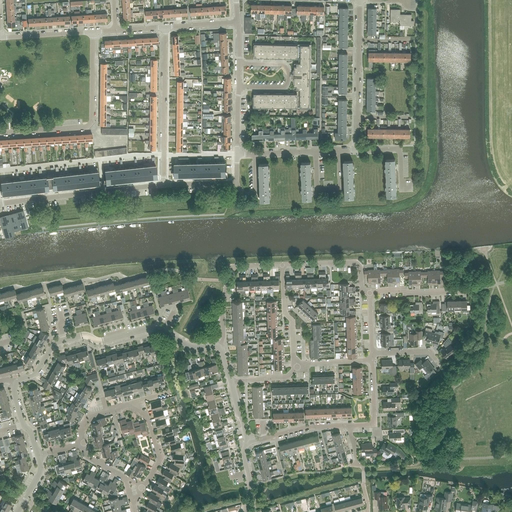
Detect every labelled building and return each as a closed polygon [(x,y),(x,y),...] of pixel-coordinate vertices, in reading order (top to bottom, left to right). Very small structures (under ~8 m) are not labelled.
[(411,21),(411,15),(400,14),(400,9),(390,9),(390,22),(400,22),(400,25),(413,26),(414,21),(411,21)] [(179,44),(179,45),(183,44),(183,42),(179,42),(178,36),(172,36),(173,44),(179,44)] [(145,44),(150,44),(150,38),(142,38),(142,44),(143,47),(143,51),(145,51),(145,47),(145,44)] [(128,49),(127,45),(127,39),(119,40),(120,46),(120,52),(123,52),(123,49),(128,49)] [(109,46),(112,46),(112,40),(104,41),(104,44),(101,44),(102,54),(109,54),(109,46)] [(179,49),(179,45),(179,44),(173,44),(173,51),(179,51),(179,52),(183,52),(183,50),(179,49)] [(254,57),(295,58),(297,58),(298,46),(255,45),(254,45),(253,55),(255,55),(255,57),(254,57)] [(309,107),(309,92),(310,46),(299,46),(299,64),(294,63),(294,69),(293,69),(293,71),(292,73),(292,74),(292,79),(292,80),(292,81),(293,82),(293,84),(294,84),(294,90),(298,90),(298,91),(297,91),(297,95),(254,94),(254,95),(255,95),(255,97),(253,97),(253,106),(254,106),(254,107),(309,107)] [(180,57),(179,52),(179,51),(173,51),(174,59),(180,59),(180,60),(184,60),(184,57),(180,57)] [(151,59),(151,58),(147,58),(147,61),(151,61),(151,66),(151,67),(156,67),(156,59),(151,59)] [(180,65),(180,60),(180,59),(174,59),(174,67),(180,66),(180,68),(186,67),(186,65),(180,65)] [(106,71),(106,72),(110,73),(110,70),(106,70),(106,63),(101,63),(101,71),(106,71)] [(151,67),(151,66),(147,66),(147,68),(151,69),(150,74),(150,75),(156,75),(156,67),(151,67)] [(181,72),(180,68),(180,66),(174,67),(175,75),(180,74),(180,75),(185,75),(185,73),(181,72)] [(106,77),(106,72),(106,71),(101,71),(100,79),(106,79),(106,80),(110,80),(110,78),(106,77)] [(150,75),(150,74),(146,74),(146,76),(150,77),(150,81),(150,82),(156,83),(156,75),(150,75)] [(106,85),(106,80),(106,79),(100,79),(100,86),(106,87),(106,88),(110,88),(110,85),(106,85)] [(150,82),(150,81),(146,81),(146,84),(150,84),(150,90),(156,90),(156,83),(150,82)] [(183,89),(183,91),(187,91),(187,88),(183,88),(183,81),(178,81),(178,89),(183,89)] [(106,93),(106,88),(106,87),(100,86),(100,94),(106,94),(106,95),(110,96),(110,93),(106,93)] [(183,95),(183,91),(183,89),(178,89),(178,97),(183,97),(183,98),(187,98),(187,96),(183,95)] [(106,101),(106,95),(106,94),(100,94),(100,102),(106,102),(106,103),(110,103),(110,101),(106,101)] [(150,103),(156,103),(156,96),(151,95),(151,94),(150,94),(146,94),(146,97),(150,97),(150,102),(150,103)] [(183,103),(183,98),(183,97),(178,97),(177,104),(183,104),(183,106),(187,106),(192,106),(192,104),(187,104),(183,103)] [(106,108),(106,103),(106,102),(100,102),(100,110),(106,110),(106,111),(110,111),(110,108),(106,108)] [(150,111),(156,111),(156,103),(150,103),(150,102),(146,102),(142,102),(142,105),(146,105),(146,104),(150,105),(150,110),(150,111)] [(183,111),(183,106),(183,104),(177,104),(177,112),(183,112),(183,114),(187,114),(187,111),(183,111)] [(105,116),(106,111),(106,110),(100,110),(100,117),(105,117),(105,119),(110,119),(110,116),(105,116)] [(156,111),(150,111),(150,110),(146,110),(146,112),(150,113),(150,117),(150,119),(156,119),(156,111)] [(183,118),(183,114),(183,112),(177,112),(177,120),(183,120),(183,121),(187,121),(187,119),(183,118)] [(105,124),(105,119),(105,117),(100,117),(100,125),(105,125),(105,126),(109,126),(109,124),(105,124)] [(150,119),(150,117),(146,117),(146,118),(142,118),(142,120),(148,121),(150,121),(150,125),(150,126),(155,126),(156,119),(150,119)] [(183,126),(183,121),(183,120),(177,120),(177,127),(183,128),(183,129),(187,129),(187,127),(183,126)] [(150,126),(150,125),(146,125),(146,128),(150,128),(150,133),(150,134),(155,134),(155,126),(150,126)] [(307,132),(307,139),(318,138),(318,126),(313,127),(314,130),(311,132),(307,132)] [(183,134),(183,129),(183,128),(177,127),(177,135),(183,135),(183,137),(187,137),(187,134),(183,134)] [(296,127),(292,127),(289,127),(289,129),(285,129),(285,128),(285,139),(296,139),(296,133),(296,127)] [(307,132),(307,127),(302,127),(303,133),(296,133),(296,139),(307,139),(307,132)] [(263,134),(263,129),(263,128),(259,129),(259,134),(252,134),(252,140),(263,140),(263,134)] [(263,134),(263,140),(274,140),(274,134),(274,128),(270,128),(270,129),(263,129),(263,134)] [(274,140),(285,139),(285,128),(280,128),(278,128),(278,133),(274,134),(274,140)] [(150,134),(150,133),(146,133),(146,135),(150,136),(150,141),(150,142),(155,142),(155,134),(150,134)] [(92,140),(92,134),(84,134),(84,141),(85,144),(85,147),(87,147),(87,144),(88,144),(88,140),(92,140)] [(73,141),(77,141),(77,135),(69,135),(69,142),(69,145),(70,145),(70,148),(72,148),(72,145),(73,145),(73,141)] [(183,141),(183,137),(183,135),(177,135),(177,143),(183,143),(183,145),(187,145),(187,142),(183,141)] [(47,143),(46,137),(38,137),(39,144),(39,147),(39,150),(42,150),(42,147),(43,147),(42,143),(46,143),(47,143)] [(150,142),(150,141),(146,140),(146,143),(150,144),(150,153),(152,153),(152,150),(155,150),(155,142),(150,142)] [(230,149),(230,142),(221,142),(218,142),(218,144),(221,144),(221,149),(220,149),(220,151),(227,151),(227,149),(230,149)] [(183,149),(183,145),(183,143),(177,143),(177,151),(182,151),(182,152),(187,152),(187,150),(183,149)] [(387,197),(396,196),(396,187),(395,169),(395,159),(386,159),(386,167),(385,167),(385,170),(386,170),(386,186),(385,186),(385,189),(387,189),(387,197)] [(354,190),(355,190),(355,187),(354,187),(353,171),(354,171),(354,169),(353,169),(353,161),(343,161),(345,198),(354,198),(354,190)] [(174,164),(175,177),(183,177),(183,176),(184,176),(186,175),(186,177),(226,176),(225,162),(217,163),(217,165),(182,166),(182,164),(174,164)] [(303,200),(312,199),(311,162),(301,162),(302,170),(300,170),(301,173),(302,173),(302,189),(301,189),(301,192),(302,192),(303,200)] [(269,193),(271,193),(270,190),(269,190),(269,174),(270,174),(270,172),(269,172),(268,164),(259,164),(260,201),(270,201),(269,193)] [(105,170),(106,184),(145,179),(145,178),(147,178),(149,178),(149,179),(157,178),(155,165),(147,166),(148,168),(113,172),(113,170),(105,170)] [(1,182),(2,195),(48,190),(48,188),(51,187),(53,187),(53,190),(60,189),(99,184),(98,171),(90,172),(90,174),(69,177),(69,175),(59,176),(57,176),(41,178),(39,178),(30,179),(30,181),(9,183),(9,181),(1,182)] [(13,231),(20,229),(28,226),(23,211),(0,217),(0,220),(5,237),(14,235),(13,231)] [(390,283),(394,283),(393,269),(387,269),(387,270),(384,270),(384,276),(387,275),(388,283),(390,282),(390,283)] [(393,269),(394,283),(397,283),(397,282),(400,282),(400,275),(403,275),(403,269),(399,270),(399,269),(393,269)] [(371,284),(375,284),(374,270),(368,270),(368,271),(364,271),(364,276),(368,276),(368,283),(371,283),(371,284)] [(384,276),(384,270),(380,270),(374,270),(375,284),(378,284),(378,283),(381,283),(380,276),(384,276)] [(434,271),(434,285),(438,285),(438,284),(440,284),(440,277),(444,277),(443,271),(440,271),(440,270),(434,271)] [(411,286),(415,286),(414,271),(408,272),(405,273),(405,278),(409,278),(409,285),(411,285),(411,286)] [(424,277),(424,272),(421,272),(421,271),(414,271),(415,286),(419,285),(421,284),(421,277),(424,277)] [(430,285),(434,285),(434,271),(427,271),(428,272),(424,272),(424,277),(428,277),(428,284),(430,284),(430,285)] [(140,278),(142,285),(149,283),(147,276),(144,277),(143,277),(140,278)] [(143,288),(142,285),(140,278),(137,279),(134,280),(136,287),(140,286),(141,289),(143,288)] [(129,289),(136,287),(134,280),(130,281),(130,280),(127,281),(129,289)] [(130,292),(129,289),(127,281),(124,282),(124,283),(120,284),(122,291),(127,290),(128,293),(130,292)] [(114,285),(113,282),(110,283),(110,284),(106,285),(108,292),(115,290),(114,285)] [(184,300),(190,299),(186,282),(183,283),(185,290),(182,291),(184,300)] [(78,292),(85,291),(83,283),(79,284),(79,285),(76,286),(78,292)] [(116,293),(122,291),(120,284),(117,285),(117,284),(114,285),(115,290),(116,293)] [(63,289),(62,285),(58,286),(58,285),(55,286),(57,293),(63,291),(63,289)] [(104,293),(108,292),(106,285),(103,286),(103,285),(100,286),(103,296),(104,296),(104,293)] [(58,296),(57,293),(55,286),(51,287),(52,287),(48,288),(50,295),(54,294),(55,297),(58,296)] [(73,294),(78,292),(76,286),(73,287),(73,286),(69,287),(71,294),(72,297),(74,297),(73,294)] [(100,297),(103,296),(100,286),(96,287),(93,288),(95,295),(99,294),(100,297)] [(41,298),(40,295),(44,294),(43,287),(39,288),(39,287),(36,288),(38,299),(41,298)] [(67,296),(71,294),(69,287),(66,288),(63,289),(63,291),(65,297),(67,297),(67,296)] [(184,300),(182,291),(178,292),(177,287),(175,288),(179,302),(184,300)] [(36,299),(38,299),(36,288),(32,289),(32,290),(29,290),(31,297),(35,296),(36,299)] [(90,297),(95,295),(93,288),(90,289),(86,290),(89,300),(91,300),(90,297)] [(173,303),(179,302),(175,288),(172,288),(173,293),(170,294),(173,303)] [(16,294),(16,293),(15,289),(11,290),(8,291),(10,298),(16,296),(17,296),(16,294)] [(26,299),(31,297),(29,290),(26,291),(23,292),(25,302),(27,302),(26,299)] [(173,303),(170,294),(167,295),(165,290),(163,291),(167,305),(173,303)] [(3,300),(10,298),(8,291),(4,292),(5,292),(1,293),(3,300)] [(161,306),(167,305),(163,291),(160,291),(162,296),(158,297),(161,306)] [(23,303),(25,302),(23,292),(19,293),(16,294),(17,296),(16,296),(18,301),(22,300),(23,303)] [(301,310),(307,303),(303,300),(297,307),(301,310)] [(466,301),(461,301),(461,300),(454,301),(454,311),(461,311),(461,310),(467,310),(466,301)] [(145,302),(149,316),(154,314),(152,305),(149,306),(147,301),(145,302)] [(440,313),(439,301),(433,301),(433,304),(427,304),(427,312),(437,312),(437,313),(440,313)] [(448,311),(454,311),(454,301),(447,301),(447,304),(441,304),(442,311),(448,310),(448,311)] [(143,317),(149,316),(145,302),(142,302),(144,307),(140,308),(143,317)] [(410,305),(410,313),(419,313),(419,312),(422,312),(422,302),(415,302),(416,305),(410,305)] [(304,314),(311,307),(307,303),(301,310),(304,314)] [(143,317),(140,308),(137,309),(136,304),(133,305),(137,319),(143,317)] [(386,313),(393,313),(393,309),(390,309),(390,304),(380,304),(380,310),(386,310),(386,313)] [(115,311),(117,320),(123,318),(120,305),(117,305),(118,310),(115,311)] [(131,321),(137,319),(133,305),(131,305),(132,310),(128,311),(131,321)] [(117,320),(115,311),(111,312),(110,307),(108,308),(112,322),(117,320)] [(308,317),(314,310),(311,307),(304,314),(308,317)] [(38,317),(45,315),(44,311),(43,308),(36,310),(32,311),(33,314),(37,313),(38,317)] [(106,323),(112,322),(108,308),(105,308),(106,313),(103,314),(106,323)] [(78,310),(82,324),(88,322),(85,312),(82,313),(80,309),(78,310)] [(76,325),(82,324),(78,310),(75,310),(76,315),(73,316),(76,325)] [(106,323),(103,314),(100,315),(99,310),(96,311),(100,325),(106,323)] [(314,310),(308,317),(312,321),(318,314),(314,310)] [(94,326),(100,325),(96,311),(94,311),(95,316),(91,317),(94,326)] [(390,322),(393,322),(393,321),(393,317),(394,316),(397,316),(396,312),(393,313),(386,313),(386,316),(380,316),(380,322),(390,322)] [(39,323),(46,321),(46,318),(45,315),(38,317),(34,318),(35,320),(38,319),(39,323)] [(41,330),(49,328),(48,324),(47,325),(46,321),(39,323),(41,330)] [(390,325),(390,322),(380,322),(381,328),(387,328),(387,331),(394,330),(393,325),(390,325)] [(432,329),(427,328),(426,328),(423,338),(427,339),(426,342),(432,343),(435,334),(431,333),(432,329)] [(48,335),(41,331),(37,330),(37,332),(40,333),(38,337),(44,340),(46,337),(46,338),(48,335)] [(381,340),(391,339),(391,334),(394,334),(394,330),(387,331),(387,334),(381,334),(381,340)] [(410,334),(410,344),(418,344),(418,339),(422,339),(421,331),(416,331),(416,334),(410,334)] [(435,334),(432,343),(437,345),(438,342),(441,343),(442,338),(444,333),(439,331),(438,332),(435,331),(434,334),(435,334)] [(42,343),(44,340),(38,337),(34,343),(41,347),(43,344),(42,343)] [(441,351),(446,358),(455,351),(450,344),(453,342),(449,337),(443,344),(446,348),(441,351)] [(39,350),(41,347),(34,343),(31,349),(37,352),(39,349),(39,350)] [(151,353),(149,345),(148,345),(148,344),(144,345),(141,346),(142,353),(145,352),(147,357),(149,356),(149,354),(151,353)] [(140,354),(142,353),(141,346),(138,347),(134,348),(134,349),(133,350),(135,359),(138,358),(138,359),(141,359),(140,354)] [(84,359),(87,358),(88,361),(90,360),(87,348),(83,349),(83,351),(82,351),(84,359)] [(36,355),(37,352),(31,349),(29,353),(23,350),(22,352),(24,353),(34,359),(36,356),(36,355)] [(135,359),(133,350),(131,350),(131,349),(127,350),(130,361),(133,361),(133,359),(135,359)] [(130,362),(130,361),(127,350),(123,351),(124,352),(122,352),(124,360),(127,360),(128,363),(130,362)] [(80,364),(79,360),(77,351),(73,352),(73,353),(72,354),(74,362),(76,361),(77,364),(80,364)] [(119,362),(117,352),(115,353),(115,351),(111,353),(114,363),(119,362)] [(124,360),(122,352),(121,353),(121,351),(117,352),(119,362),(120,363),(125,362),(124,360)] [(33,362),(34,359),(24,353),(23,355),(25,357),(26,356),(26,357),(24,361),(30,364),(32,361),(33,362)] [(74,362),(72,354),(71,354),(70,353),(66,354),(60,356),(65,361),(68,361),(69,366),(72,365),(71,362),(74,362)] [(109,367),(109,365),(106,355),(101,357),(104,366),(106,365),(107,368),(109,367)] [(63,364),(65,361),(60,356),(57,361),(55,364),(56,365),(56,366),(63,370),(66,366),(63,364)] [(209,366),(211,373),(218,371),(215,358),(211,359),(213,365),(209,366)] [(414,373),(414,368),(414,363),(410,363),(410,359),(399,360),(399,368),(410,368),(410,373),(414,373)] [(15,372),(18,371),(15,360),(15,361),(13,362),(14,365),(9,366),(11,372),(15,372)] [(23,362),(18,363),(17,360),(15,360),(18,371),(21,370),(25,369),(23,362)] [(382,360),(382,369),(389,369),(390,375),(396,374),(396,366),(393,366),(392,360),(382,360)] [(421,360),(415,364),(419,369),(422,367),(427,373),(434,368),(427,360),(423,363),(421,360)] [(211,373),(209,366),(206,367),(204,361),(201,362),(204,375),(211,373)] [(198,377),(204,375),(201,362),(198,363),(199,369),(196,370),(198,377)] [(189,371),(185,372),(187,380),(191,379),(191,380),(195,379),(194,378),(198,377),(196,370),(192,371),(190,365),(187,365),(189,371)] [(8,373),(11,372),(9,366),(3,367),(5,375),(8,374),(8,373)] [(62,373),(63,370),(56,366),(55,367),(54,367),(52,370),(60,375),(62,376),(63,373),(62,373)] [(57,380),(60,375),(52,370),(50,374),(51,374),(50,376),(57,380)] [(158,376),(155,377),(154,374),(152,375),(153,379),(155,387),(159,386),(159,384),(160,384),(158,376)] [(55,384),(57,380),(50,376),(50,377),(49,376),(45,382),(51,386),(53,383),(55,384)] [(89,386),(91,384),(85,380),(84,383),(85,384),(82,389),(90,393),(92,390),(91,389),(92,388),(89,386)] [(126,383),(118,385),(119,389),(119,390),(121,396),(123,395),(124,395),(128,394),(127,393),(129,393),(126,385),(127,385),(126,383)] [(383,387),(383,394),(394,394),(393,388),(397,388),(397,383),(390,383),(390,387),(383,387)] [(202,395),(206,394),(213,392),(212,388),(218,387),(217,384),(204,387),(205,391),(201,392),(202,395)] [(118,385),(109,387),(110,389),(112,397),(113,397),(114,398),(118,397),(121,396),(119,390),(119,389),(118,385)] [(90,393),(82,389),(80,387),(79,390),(81,391),(79,393),(87,397),(87,396),(88,397),(90,393)] [(111,398),(112,397),(110,389),(107,390),(107,387),(103,388),(104,391),(105,391),(107,400),(111,399),(111,398)] [(207,401),(221,397),(220,394),(214,396),(213,392),(206,394),(207,401)] [(86,399),(87,397),(79,393),(77,398),(85,403),(87,399),(86,399)] [(85,403),(77,398),(74,397),(72,401),(73,402),(81,407),(82,406),(83,406),(85,403)] [(209,408),(217,406),(216,402),(222,400),(221,397),(207,401),(209,408)] [(384,410),(395,410),(395,404),(400,404),(400,398),(392,398),(392,402),(383,402),(384,410)] [(2,409),(10,407),(9,404),(8,401),(1,403),(2,409)] [(167,406),(164,407),(163,407),(161,401),(152,404),(153,410),(158,409),(158,411),(164,410),(167,409),(168,409),(167,406)] [(79,410),(81,407),(73,402),(70,407),(77,411),(78,410),(79,410)] [(209,415),(211,414),(225,411),(224,408),(218,409),(217,406),(209,408),(207,408),(209,415)] [(10,415),(11,414),(10,411),(11,411),(10,407),(2,409),(3,412),(0,413),(1,415),(0,415),(0,416),(1,421),(10,418),(10,415)] [(77,412),(77,411),(70,407),(67,413),(66,412),(65,414),(68,415),(74,419),(78,413),(77,412)] [(43,414),(43,411),(45,411),(45,408),(33,411),(34,415),(35,415),(35,416),(43,414)] [(167,418),(166,415),(168,415),(167,409),(164,410),(158,411),(154,412),(156,418),(160,417),(161,420),(166,418),(166,419),(167,418)] [(213,421),(220,419),(219,416),(225,414),(225,411),(211,414),(213,421)] [(47,422),(46,419),(48,418),(47,413),(43,414),(35,416),(36,420),(38,420),(38,421),(39,421),(40,424),(47,422)] [(403,416),(403,415),(404,415),(404,413),(397,413),(397,416),(388,417),(389,427),(397,426),(396,420),(397,420),(399,418),(399,416),(403,416)] [(103,427),(102,424),(106,423),(105,417),(98,419),(99,422),(92,424),(93,430),(103,427)] [(168,424),(166,419),(166,418),(161,420),(156,421),(158,427),(162,426),(163,428),(163,429),(169,427),(172,426),(171,423),(168,424)] [(132,421),(127,422),(126,419),(120,420),(123,432),(129,430),(129,431),(130,431),(131,434),(135,433),(132,421)] [(220,419),(213,421),(215,428),(228,425),(227,421),(221,423),(220,419)] [(139,422),(134,423),(133,420),(132,421),(135,433),(137,438),(149,434),(145,422),(140,424),(139,422)] [(163,428),(162,429),(164,435),(168,433),(169,436),(174,435),(175,435),(178,434),(177,431),(179,431),(179,428),(173,429),(172,426),(169,427),(163,429),(163,428)] [(224,428),(214,430),(215,434),(216,433),(218,440),(225,438),(224,434),(226,434),(224,428)] [(404,437),(401,437),(401,433),(404,433),(404,429),(398,429),(398,432),(390,433),(390,440),(396,440),(396,442),(404,442),(404,437)] [(17,443),(24,441),(23,438),(22,434),(15,436),(11,437),(12,441),(16,440),(17,443)] [(176,441),(174,435),(169,436),(165,437),(166,443),(171,442),(172,445),(180,442),(180,440),(176,441)] [(325,448),(322,438),(319,438),(318,435),(313,437),(315,445),(316,447),(319,446),(318,444),(320,443),(322,449),(325,448)] [(219,450),(230,447),(228,441),(226,442),(225,438),(218,440),(220,447),(218,447),(219,450)] [(100,446),(105,444),(103,439),(94,441),(96,447),(100,446)] [(19,450),(25,448),(24,444),(25,444),(24,441),(17,443),(15,443),(15,445),(17,445),(19,450)] [(182,448),(180,442),(172,445),(171,445),(173,451),(177,449),(177,451),(177,454),(184,455),(185,455),(185,452),(184,448),(182,448)] [(102,451),(111,448),(110,443),(105,444),(100,446),(102,451)] [(291,443),(285,444),(287,452),(288,456),(294,455),(293,453),(291,443)] [(366,452),(366,456),(376,455),(376,449),(372,449),(372,443),(368,443),(368,444),(361,444),(362,452),(366,452)] [(397,448),(391,444),(388,443),(386,446),(383,444),(379,450),(388,455),(390,452),(393,454),(397,448)] [(285,453),(287,452),(285,444),(279,446),(280,449),(277,450),(280,459),(286,458),(285,453)] [(223,459),(231,457),(230,454),(231,453),(230,447),(219,450),(220,453),(221,453),(223,459)] [(264,453),(270,451),(272,451),(273,453),(276,452),(275,447),(269,449),(255,452),(257,458),(265,456),(264,453)] [(25,455),(28,454),(27,451),(26,451),(25,448),(19,450),(20,454),(17,455),(18,457),(25,455)] [(111,448),(102,451),(103,457),(109,455),(110,458),(118,456),(116,451),(112,452),(111,448)] [(78,457),(76,451),(76,450),(72,451),(73,456),(77,469),(77,471),(83,470),(80,459),(77,460),(76,457),(78,457)] [(67,460),(65,454),(65,453),(61,454),(66,471),(71,470),(69,462),(66,462),(66,460),(67,460)] [(59,464),(55,465),(57,474),(61,473),(66,471),(61,454),(58,455),(59,460),(60,460),(61,464),(59,464)] [(139,459),(141,460),(147,464),(150,459),(142,454),(139,459)] [(177,454),(173,454),(173,460),(177,460),(177,462),(176,465),(180,468),(181,469),(184,464),(184,461),(185,461),(188,458),(187,456),(185,455),(184,455),(177,454)] [(26,458),(25,455),(18,457),(19,460),(15,461),(16,465),(20,463),(20,464),(27,462),(26,458)] [(141,460),(139,459),(135,457),(133,460),(137,462),(134,467),(143,472),(146,466),(139,463),(141,460)] [(235,467),(234,464),(233,460),(232,461),(231,457),(223,459),(225,466),(224,466),(224,469),(235,467)] [(260,469),(268,467),(268,464),(271,463),(270,460),(267,461),(259,463),(260,469)] [(27,462),(20,464),(22,470),(29,468),(28,465),(27,465),(27,462)] [(180,468),(176,465),(171,462),(168,468),(172,470),(170,472),(173,474),(176,476),(178,473),(177,473),(180,468)] [(270,472),(269,470),(273,469),(272,466),(268,467),(260,469),(262,474),(270,472)] [(140,477),(143,472),(134,467),(133,469),(129,467),(126,472),(132,476),(133,473),(140,477)] [(173,474),(170,472),(165,469),(162,475),(166,477),(164,479),(168,482),(170,483),(171,480),(170,479),(173,474)] [(87,483),(94,472),(92,470),(90,474),(85,472),(83,475),(85,476),(82,480),(87,483)] [(97,488),(106,473),(103,471),(100,476),(101,476),(99,479),(96,478),(92,486),(97,488)] [(271,478),(271,475),(274,474),(273,471),(270,472),(262,474),(263,480),(271,478)] [(92,486),(96,478),(94,477),(96,473),(94,472),(87,483),(92,486)] [(101,491),(106,483),(103,482),(104,480),(106,481),(109,475),(106,473),(97,488),(101,491)] [(164,479),(160,476),(157,482),(160,484),(159,486),(159,487),(164,489),(168,492),(171,488),(166,485),(168,482),(164,479)] [(116,484),(118,480),(115,478),(113,482),(108,491),(112,494),(111,496),(112,498),(118,497),(116,491),(115,490),(117,485),(116,484)] [(53,483),(64,489),(67,484),(60,480),(58,482),(55,480),(53,483)] [(113,482),(110,481),(108,485),(106,483),(101,491),(106,494),(108,491),(113,482)] [(62,494),(64,489),(53,483),(52,485),(56,487),(54,489),(62,494)] [(159,487),(159,486),(155,484),(152,490),(159,493),(157,496),(159,497),(164,500),(166,495),(162,493),(164,489),(159,487)] [(59,499),(62,494),(54,489),(53,492),(49,490),(48,492),(59,499)] [(56,503),(59,499),(48,492),(47,494),(50,496),(49,499),(56,503)] [(157,496),(151,492),(148,497),(152,500),(150,502),(155,505),(156,505),(158,506),(160,507),(162,503),(157,501),(159,497),(157,496)] [(375,499),(378,499),(378,508),(387,508),(387,496),(384,496),(384,492),(374,492),(375,499)] [(447,500),(451,501),(452,493),(445,492),(444,498),(437,497),(435,510),(445,511),(447,500)] [(428,502),(431,502),(432,496),(426,495),(425,498),(421,497),(419,508),(427,509),(428,502)] [(410,498),(404,498),(404,497),(397,498),(397,508),(405,507),(405,504),(410,504),(410,498)] [(71,511),(78,501),(74,498),(69,506),(72,507),(70,511),(71,511)] [(493,505),(488,504),(489,501),(488,500),(484,499),(483,500),(481,511),(489,511),(490,510),(492,510),(492,511),(493,511),(496,511),(500,509),(497,506),(493,505)] [(1,506),(9,510),(12,504),(5,500),(1,506)] [(129,504),(128,500),(111,504),(112,510),(121,507),(120,505),(124,504),(124,505),(129,504)] [(476,511),(478,501),(475,501),(472,500),(471,505),(464,504),(464,505),(457,504),(457,503),(455,511),(476,511)] [(79,511),(83,503),(78,501),(71,511),(74,511),(76,510),(79,511)] [(155,505),(150,502),(149,501),(146,507),(150,509),(148,511),(159,511),(155,510),(158,506),(156,505),(155,505)] [(84,511),(88,506),(83,503),(79,511),(80,511),(84,511)]
